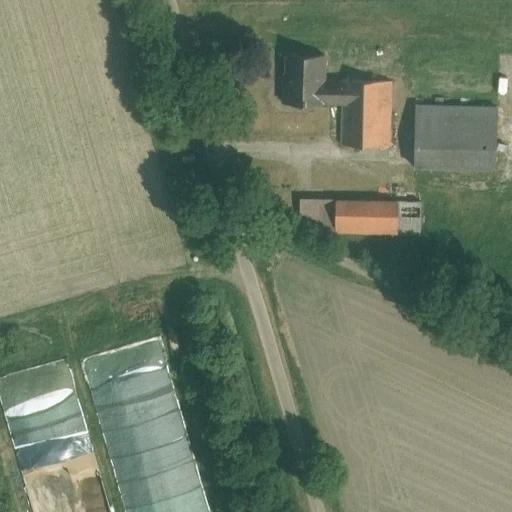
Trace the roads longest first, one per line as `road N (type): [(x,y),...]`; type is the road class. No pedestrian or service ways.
road 1 (unclassified): [(325,511),(243,227)]
road 2 (unclassified): [(243,227),(511,343)]
road 3 (unclassified): [(243,227),(177,0)]
